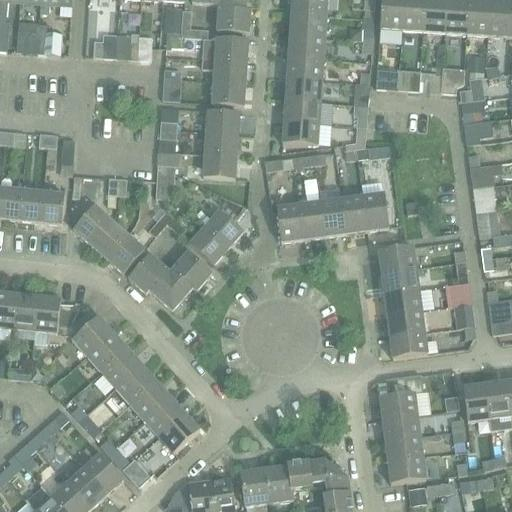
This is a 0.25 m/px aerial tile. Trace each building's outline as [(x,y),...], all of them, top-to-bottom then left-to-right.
[(20,7),(20,0),(0,0),(0,55),(7,56),(9,27),(6,26),(8,6),(20,7)] [(49,19),(49,8),(72,10),(72,0),(40,0),(40,8),(41,8),(40,18),(49,19)] [(214,8),(215,0),(192,0),(192,7),(214,8)] [(217,34),(248,37),(250,14),(245,14),(246,0),(215,0),(214,8),(218,9),(217,34)] [(327,0),(292,0),(291,18),(326,21),(327,0)] [(403,0),(381,0),(380,33),(400,35),(402,35),(403,0)] [(403,0),(402,35),(423,36),(425,1),(415,0),(403,0)] [(366,1),(364,23),(374,24),(375,2),(366,1)] [(425,1),(423,36),(445,37),(447,2),(425,1)] [(447,2),(445,37),(466,39),(469,4),(447,2)] [(466,39),(488,40),(490,5),(469,4),(466,39)] [(490,5),(488,40),(509,42),(511,6),(490,5)] [(182,27),(181,38),(184,38),(184,42),(195,43),(207,43),(208,35),(190,33),(191,16),(182,15),(182,27)] [(325,42),(326,21),(291,18),(289,40),(325,42)] [(363,34),(363,45),(372,46),(374,24),(364,23),(362,22),(361,34),(363,34)] [(36,58),(38,29),(38,27),(19,25),(16,57),(36,58)] [(166,25),(165,37),(167,37),(176,38),(181,38),(182,27),(166,25)] [(60,60),(62,39),(49,38),(50,30),(38,29),(36,58),(60,60)] [(147,44),(162,45),(163,30),(148,29),(147,44)] [(174,54),(176,38),(167,37),(166,54),(174,54)] [(194,55),(195,43),(184,42),(184,38),(181,38),(176,38),(174,54),(183,55),(183,54),(194,55)] [(115,63),(117,40),(103,39),(103,46),(94,46),(93,62),(115,63)] [(131,41),(123,40),(117,40),(115,63),(138,64),(139,48),(131,48),(131,41)] [(323,64),(325,42),(289,40),(288,62),(323,64)] [(216,42),(215,64),(247,66),(248,44),(216,42)] [(372,57),(372,46),(363,45),(362,56),(372,57)] [(139,48),(138,64),(146,65),(147,49),(139,48)] [(436,75),(437,56),(392,53),(391,73),(436,75)] [(469,60),(468,74),(470,74),(483,75),(484,61),(469,60)] [(322,85),(323,64),(288,62),(287,83),(322,85)] [(247,66),(215,64),(213,86),(245,88),(247,66)] [(497,70),(486,72),(487,82),(498,80),(497,70)] [(376,93),(386,94),(398,94),(399,75),(377,73),(376,93)] [(164,83),(180,84),(181,75),(164,74),(164,83)] [(464,75),(442,74),(442,88),(441,97),(456,99),(456,92),(463,89),(464,75)] [(398,94),(419,96),(420,76),(399,75),(398,94)] [(360,77),(360,88),(369,89),(370,77),(360,77)] [(430,87),(429,97),(441,97),(442,88),(441,88),(442,78),(431,77),(430,87)] [(459,96),(461,107),(485,104),(482,82),(476,83),(469,84),(470,94),(459,96)] [(180,84),(164,83),(163,92),(179,93),(180,84)] [(320,107),(322,85),(287,83),(285,105),(320,107)] [(244,110),(245,88),(213,86),(212,108),(244,110)] [(368,110),(369,92),(369,89),(360,88),(360,89),(355,89),(354,109),(368,110)] [(319,128),(320,107),(285,105),(284,126),(319,128)] [(366,132),(367,121),(368,110),(354,109),(353,121),(357,121),(357,131),(366,132)] [(206,137),(238,139),(239,117),(220,116),(207,115),(206,137)] [(462,117),(464,129),(473,127),(472,116),(462,117)] [(78,125),(77,148),(88,149),(89,125),(78,125)] [(464,129),(467,150),(480,149),(479,143),(491,141),(489,125),(473,127),(464,129)] [(160,134),(176,135),(177,127),(161,126),(160,134)] [(318,130),(319,128),(284,126),(282,148),(317,150),(318,130)] [(357,131),(356,143),(355,151),(365,152),(366,132),(357,131)] [(176,135),(160,134),(160,143),(176,144),(176,135)] [(5,136),(4,149),(13,150),(14,137),(5,136)] [(206,137),(204,159),(237,161),(238,139),(206,137)] [(47,152),(49,139),(40,138),(38,151),(47,152)] [(56,153),(57,140),(49,139),(47,152),(46,169),(54,169),(56,153)] [(61,169),(73,170),(75,145),(63,144),(61,169)] [(370,175),(369,162),(367,152),(356,154),(357,163),(359,177),(370,175)] [(389,152),(375,154),(376,165),(391,164),(389,152)] [(357,163),(356,154),(345,155),(346,165),(357,163)] [(203,181),(215,182),(235,183),(237,161),(204,159),(203,181)] [(324,159),(313,160),(314,170),(325,168),(324,159)] [(468,160),(470,171),(479,170),(478,159),(468,160)] [(313,160),(301,162),(303,172),(314,170),(313,160)] [(124,164),(124,180),(142,180),(142,164),(124,164)] [(281,164),(264,166),(265,176),(282,174),(281,164)] [(175,171),(158,170),(155,203),(173,204),(175,171)] [(470,171),(471,183),(472,193),(482,192),(481,181),(479,170),(470,171)] [(126,184),(109,183),(108,199),(125,200),(126,184)] [(472,193),(475,214),(476,218),(496,215),(492,190),(482,192),(472,193)] [(0,222),(18,224),(21,194),(0,191),(0,222)] [(21,194),(18,224),(40,227),(43,196),(21,194)] [(65,199),(43,196),(40,227),(62,229),(65,199)] [(384,198),(362,201),(367,236),(389,233),(384,198)] [(362,201),(341,203),(346,239),(367,236),(362,201)] [(320,206),(324,241),(346,239),(341,203),(320,206)] [(298,209),(303,244),(324,241),(320,206),(298,209)] [(407,219),(419,218),(417,206),(406,208),(407,219)] [(276,212),(277,216),(281,247),(303,244),(298,209),(276,212)] [(74,233),(91,248),(112,225),(95,210),(87,218),(74,233)] [(200,214),(194,221),(205,230),(211,223),(200,214)] [(204,232),(228,253),(243,236),(228,222),(219,215),(211,223),(205,230),(204,232)] [(476,218),(479,243),(499,240),(496,215),(476,218)] [(180,240),(186,233),(166,216),(148,236),(155,241),(167,228),(180,240)] [(112,225),(91,248),(107,262),(128,239),(112,225)] [(189,248),(199,256),(214,269),(228,253),(204,232),(189,248)] [(107,262),(124,277),(144,254),(128,239),(107,262)] [(506,249),(480,253),(482,264),(506,261),(506,260),(507,260),(506,249)] [(413,251),(378,255),(381,277),(416,272),(413,251)] [(456,267),(465,266),(464,255),(454,256),(456,267)] [(143,267),(129,282),(147,297),(150,294),(172,314),(193,291),(197,294),(212,277),(197,264),(187,256),(170,276),(150,258),(143,267)] [(484,275),(493,274),(508,272),(506,261),(482,264),(484,275)] [(465,266),(456,267),(457,279),(467,277),(465,266)] [(419,294),(416,272),(381,277),(384,298),(419,294)] [(422,315),(419,294),(384,298),(386,320),(422,315)] [(488,307),(498,305),(496,294),(486,296),(488,307)] [(0,332),(14,334),(17,299),(0,296),(0,332)] [(35,336),(39,301),(17,299),(14,334),(35,336)] [(66,339),(71,329),(58,328),(61,303),(39,301),(35,336),(57,338),(66,339)] [(498,305),(488,307),(491,327),(500,326),(498,305)] [(461,310),(455,311),(456,322),(472,320),(471,309),(461,310)] [(425,337),(422,315),(386,320),(389,341),(425,337)] [(72,344),(87,361),(113,337),(99,321),(79,338),(71,329),(66,339),(68,340),(73,344),(72,344)] [(491,327),(492,340),(502,338),(510,337),(508,325),(500,326),(491,327)] [(466,343),(473,342),(475,342),(474,331),(464,332),(466,343)] [(87,361),(101,377),(127,353),(113,337),(87,361)] [(427,358),(425,337),(389,341),(392,363),(427,358)] [(101,377),(115,393),(142,370),(127,353),(101,377)] [(130,409),(156,386),(142,370),(115,393),(130,409)] [(9,382),(30,384),(31,375),(10,372),(9,382)] [(447,399),(447,378),(438,378),(439,399),(447,399)] [(379,402),(382,424),(417,419),(414,397),(423,396),(421,379),(386,384),(388,401),(379,402)] [(50,392),(50,393),(58,401),(65,395),(57,386),(50,392)] [(144,425),(171,402),(156,386),(130,409),(144,425)] [(506,386),(485,388),(489,421),(489,423),(511,421),(506,386)] [(467,426),(487,424),(489,423),(489,421),(485,388),(463,391),(467,426)] [(171,402),(144,425),(158,441),(185,418),(171,402)] [(71,417),(79,425),(86,419),(79,410),(71,417)] [(69,423),(62,416),(46,431),(52,438),(53,438),(60,445),(69,437),(62,429),(69,423)] [(158,441),(160,443),(173,458),(200,434),(185,418),(158,441)] [(94,427),(86,419),(79,425),(86,434),(94,427)] [(385,445),(420,441),(417,419),(382,424),(385,445)] [(451,425),(452,436),(462,435),(461,424),(451,425)] [(30,445),(36,452),(52,438),(46,431),(30,445)] [(465,458),(463,446),(462,435),(452,436),(453,438),(453,449),(455,459),(465,458)] [(388,467),(423,462),(420,441),(385,445),(388,467)] [(511,442),(499,443),(500,456),(511,454),(511,442)] [(100,449),(108,458),(115,451),(108,443),(100,449)] [(35,468),(28,460),(36,452),(30,445),(14,459),(27,475),(35,468)] [(108,458),(115,466),(122,474),(129,467),(115,451),(108,458)] [(107,499),(123,484),(100,458),(83,473),(107,499)] [(504,460),(493,463),(495,472),(506,470),(504,460)] [(390,488),(410,486),(426,484),(423,462),(388,467),(390,488)] [(484,475),(495,472),(493,463),(482,465),(484,475)] [(151,482),(149,480),(135,464),(130,468),(129,467),(122,474),(139,492),(151,482)] [(292,495),(322,491),(336,473),(324,464),(287,469),(287,470),(292,495)] [(456,468),(458,480),(468,478),(466,467),(456,468)] [(1,477),(7,484),(16,477),(9,470),(1,477)] [(292,495),(287,470),(264,473),(268,508),(293,505),(292,495)] [(67,487),(89,511),(92,511),(107,499),(83,473),(67,487)] [(245,511),(264,509),(268,508),(264,473),(240,477),(245,511)] [(325,511),(351,511),(347,482),(336,473),(322,491),(325,511)] [(210,485),(213,511),(234,511),(230,482),(210,485)] [(492,482),(481,483),(482,493),(493,492),(492,482)] [(481,483),(470,485),(471,495),(482,493),(481,483)] [(213,511),(210,485),(189,488),(189,491),(167,511),(213,511)] [(60,511),(89,511),(67,487),(51,501),(60,511)] [(449,487),(438,489),(439,499),(450,497),(449,487)] [(428,500),(439,499),(438,489),(426,490),(428,500)] [(60,511),(51,501),(41,490),(25,505),(31,511),(60,511)] [(408,495),(411,511),(428,508),(425,492),(408,495)]
